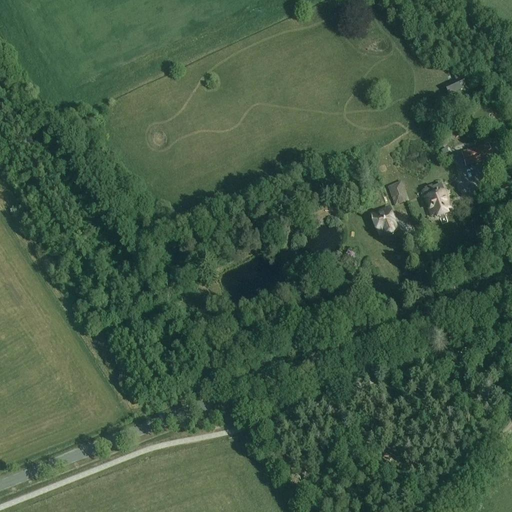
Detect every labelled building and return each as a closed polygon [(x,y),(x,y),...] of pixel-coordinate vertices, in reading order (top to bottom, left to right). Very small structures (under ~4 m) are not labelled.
[(444,88),(449,97),(467,89),(459,74),(453,77),(456,82),(444,88)] [(484,144),(455,152),(450,153),(457,176),(491,165),(484,144)] [(395,206),(407,201),(400,182),(388,187),(395,206)] [(451,209),(441,184),(424,191),(427,198),(425,198),(432,216),(436,215),(439,217),(445,215),(446,211),(451,209)] [(397,228),(390,208),(371,215),(373,219),(372,221),(376,231),(378,231),(380,236),(386,233),(390,236),(394,234),(395,229),(397,228)]
